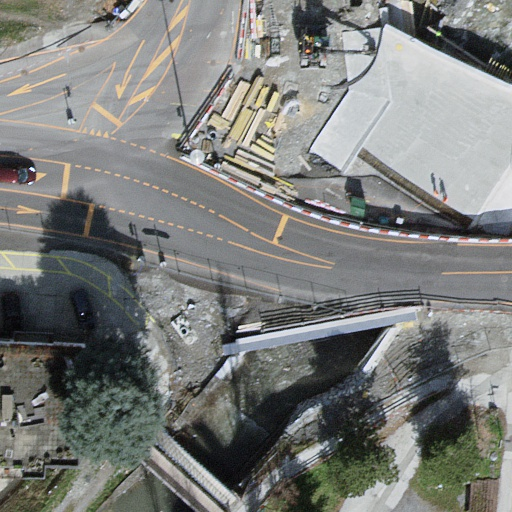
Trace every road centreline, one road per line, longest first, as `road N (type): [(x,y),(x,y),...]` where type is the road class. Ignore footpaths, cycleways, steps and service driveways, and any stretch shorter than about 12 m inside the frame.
road 1 (primary): [(173,137),(197,179),(240,201),(264,202),(308,182),(334,142)]
road 2 (primary): [(511,177),(334,142)]
road 3 (primary): [(173,137),(0,140)]
road 4 (primary): [(264,38),(213,48),(193,64),(172,111),(173,137)]
road 5 (primary): [(334,142),(330,86),(291,46),(264,38)]
